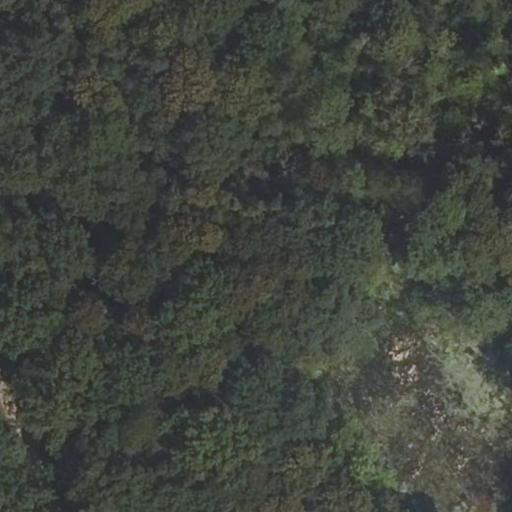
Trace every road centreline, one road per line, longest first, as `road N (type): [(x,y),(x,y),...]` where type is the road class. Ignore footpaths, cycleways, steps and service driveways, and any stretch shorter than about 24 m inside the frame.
road 1 (track): [(511,330),(194,0)]
road 2 (track): [(56,511),(0,386)]
